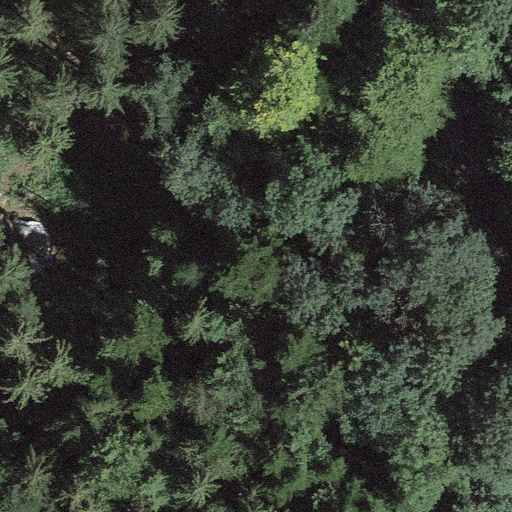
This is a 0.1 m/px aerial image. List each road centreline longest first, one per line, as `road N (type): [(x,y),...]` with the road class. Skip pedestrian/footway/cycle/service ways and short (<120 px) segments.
road 1 (track): [(511,445),(397,333),(345,267),(187,0)]
road 2 (unclassified): [(422,0),(511,237)]
